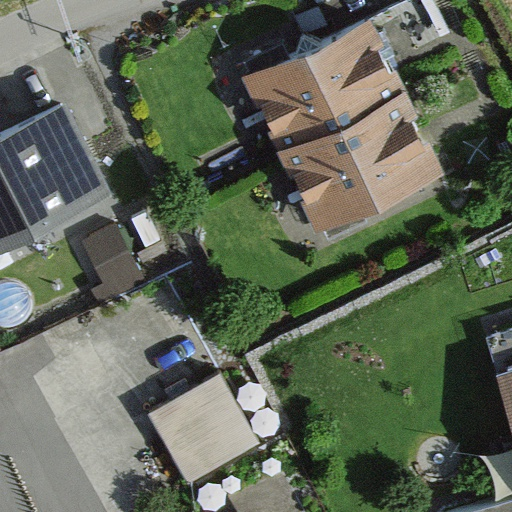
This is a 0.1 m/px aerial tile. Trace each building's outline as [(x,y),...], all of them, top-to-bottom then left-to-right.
[(367,15),(244,74),(280,148),(403,89),(367,15)] [(403,89),(280,148),(320,222),(441,162),(403,89)] [(61,99),(0,128),(0,242),(106,192),(61,99)] [(131,241),(99,254),(112,288),(145,275),(131,241)] [(511,497),(463,511),(511,511),(511,362),(496,368),(511,420),(511,497)] [(257,442),(219,377),(151,416),(189,481),(257,442)]
